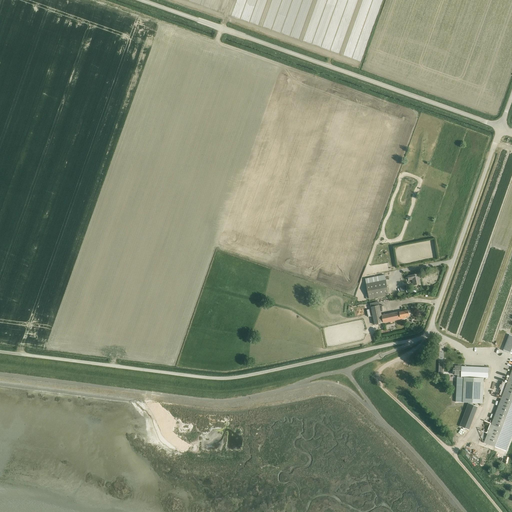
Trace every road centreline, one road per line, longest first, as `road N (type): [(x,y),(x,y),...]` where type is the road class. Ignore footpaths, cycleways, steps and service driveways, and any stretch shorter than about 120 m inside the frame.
road 1 (unclassified): [(500,128),(421,337),(226,378),(0,351)]
road 2 (unclassified): [(500,128),(139,0)]
